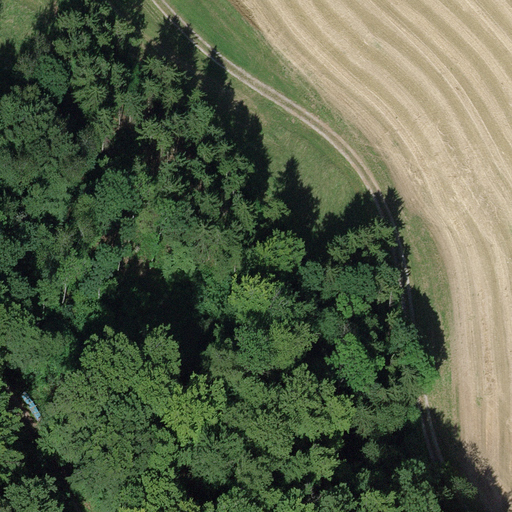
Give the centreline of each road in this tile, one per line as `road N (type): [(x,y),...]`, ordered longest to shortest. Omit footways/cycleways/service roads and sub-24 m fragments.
road 1 (track): [(459,511),(417,425),(380,198),(307,121),(185,41),(150,0)]
road 2 (track): [(66,511),(0,398)]
